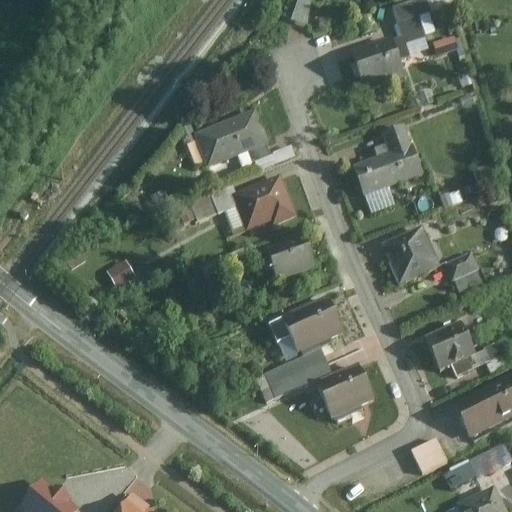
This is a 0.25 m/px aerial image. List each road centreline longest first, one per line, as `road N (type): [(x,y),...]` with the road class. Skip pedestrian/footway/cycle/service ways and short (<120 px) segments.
road 1 (residential): [(288,65),(308,146),(420,423),(299,508)]
road 2 (tertiary): [(299,508),(0,283)]
